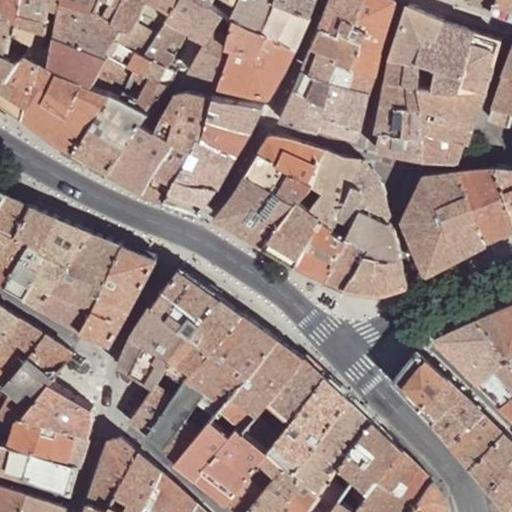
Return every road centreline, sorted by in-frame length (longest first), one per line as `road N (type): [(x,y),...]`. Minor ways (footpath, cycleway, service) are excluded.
road 1 (secondary): [(469,511),(416,420),(330,340)]
road 2 (secondary): [(186,245),(0,143)]
road 3 (residential): [(330,340),(511,278)]
road 4 (secondary): [(330,340),(186,245)]
road 5 (residential): [(104,371),(186,245)]
road 6 (residential): [(105,425),(129,427),(220,511)]
road 7 (residential): [(104,371),(81,343),(0,290)]
